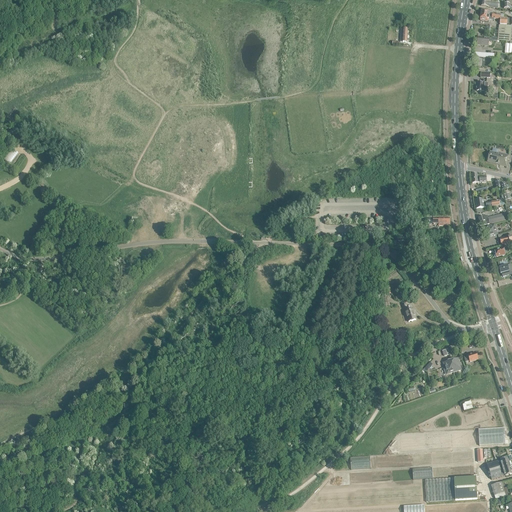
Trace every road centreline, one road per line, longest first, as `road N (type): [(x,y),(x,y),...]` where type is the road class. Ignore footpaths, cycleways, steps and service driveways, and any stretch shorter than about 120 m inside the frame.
road 1 (unclassified): [(465,331),(450,326),(381,245),(173,241),(47,258),(0,247)]
road 2 (unknown): [(261,245),(158,386),(105,416),(43,479),(0,494)]
road 3 (track): [(465,331),(414,353),(352,442),(264,511)]
road 4 (secondary): [(457,168),(464,0)]
road 5 (secondary): [(493,326),(457,168)]
